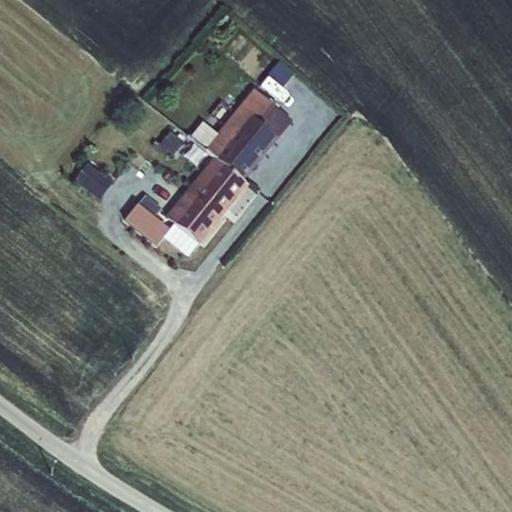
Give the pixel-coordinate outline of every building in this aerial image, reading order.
[(212,29),(216,46),(239,42),(234,24),(212,29)] [(218,134),(205,149),(215,157),(215,158),(244,182),(278,140),(259,123),(273,107),(253,91),(218,134)] [(259,123),(278,140),(292,122),(273,107),(259,123)] [(139,118),(148,134),(163,125),(154,109),(139,118)] [(190,137),(205,149),(218,134),(202,121),(190,137)] [(73,181),(100,201),(112,184),(97,172),(106,161),(94,152),(73,181)] [(203,184),(231,208),(248,187),(244,182),(215,158),(197,179),(198,180),(203,184)] [(180,213),(203,184),(198,180),(174,209),(180,213)] [(198,243),(201,245),(231,208),(203,184),(180,213),(172,223),(174,224),(198,243)] [(144,206),(151,213),(165,198),(157,191),(144,206)] [(198,243),(174,224),(168,232),(192,252),(198,243)]
